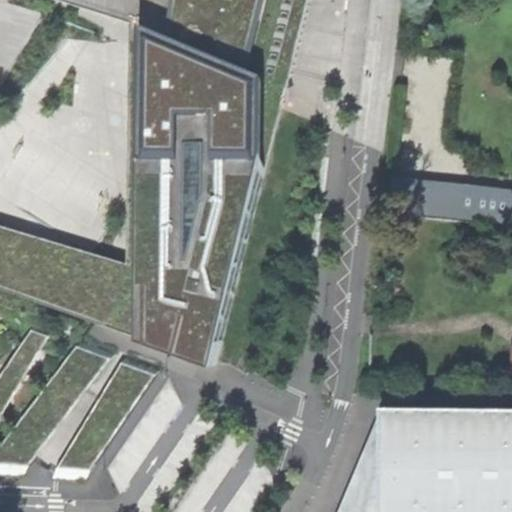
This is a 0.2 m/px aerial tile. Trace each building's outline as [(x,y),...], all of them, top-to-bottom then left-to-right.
[(302,40),(312,0),(0,0),(0,288),(145,341),(146,345),(217,368),(273,158),(302,40)] [(381,207),(500,222),(504,190),(385,175),(381,207)] [(411,236),(468,243),(471,221),(414,214),(411,236)] [(0,397),(0,399),(18,408),(52,335),(34,326),(0,397)] [(469,379),(511,380),(511,348),(473,348),(473,341),(429,340),(428,354),(399,354),(399,339),(361,338),(360,378),(469,381),(469,379)] [(31,473),(111,362),(85,343),(4,454),(31,473)] [(63,465),(91,483),(158,379),(131,362),(63,465)] [(511,511),(511,410),(380,407),(354,473),(338,511),(511,511)]
